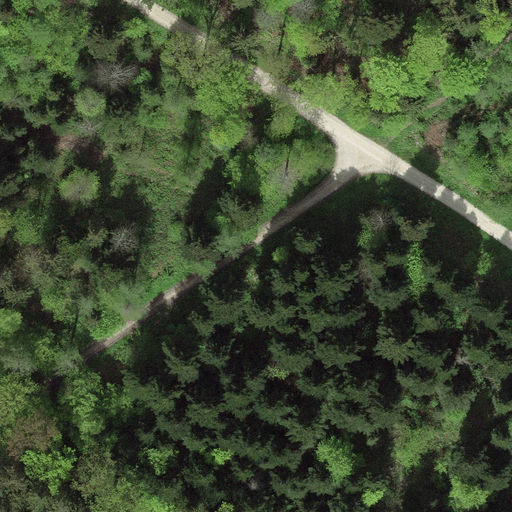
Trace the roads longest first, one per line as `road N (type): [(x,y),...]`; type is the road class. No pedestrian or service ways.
road 1 (track): [(370,150),(0,421)]
road 2 (track): [(145,0),(511,239)]
